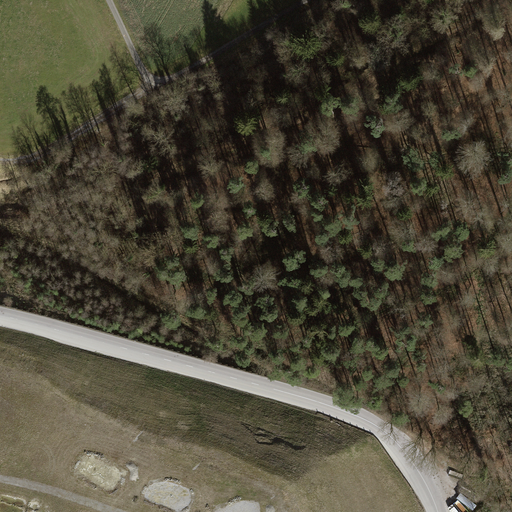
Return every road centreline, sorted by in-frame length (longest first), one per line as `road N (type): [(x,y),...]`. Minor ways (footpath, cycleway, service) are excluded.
road 1 (residential): [(0,316),(366,418),(396,442),(437,511)]
road 2 (track): [(509,0),(321,112),(131,184)]
road 3 (track): [(306,0),(165,79),(144,76),(108,0)]
road 4 (track): [(165,79),(28,158),(0,161)]
